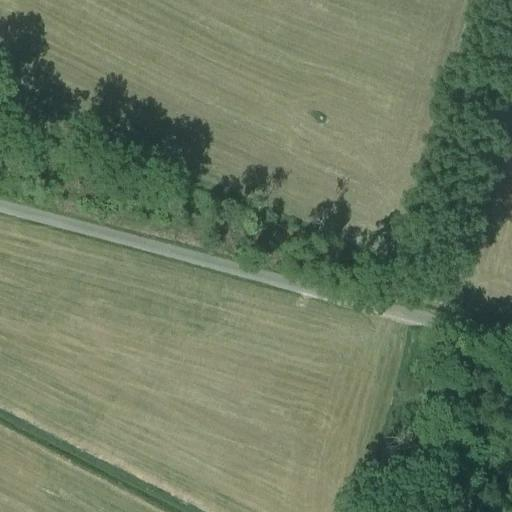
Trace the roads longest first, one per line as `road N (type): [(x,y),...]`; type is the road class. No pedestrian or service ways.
road 1 (unclassified): [(511,345),(0,207)]
road 2 (track): [(511,413),(473,429),(453,470),(469,486),(473,511)]
